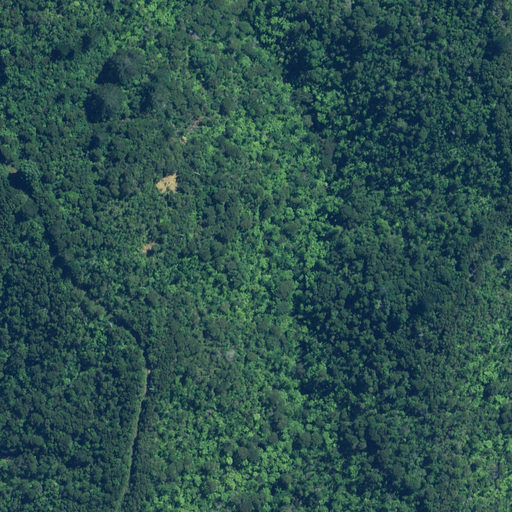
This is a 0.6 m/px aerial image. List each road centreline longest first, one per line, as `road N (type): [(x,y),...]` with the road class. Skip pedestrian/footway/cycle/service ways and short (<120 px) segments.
road 1 (track): [(153,361),(142,285),(193,205),(187,132),(162,110),(139,106),(45,147),(26,165)]
road 2 (track): [(441,511),(452,444),(437,383),(446,326),(475,284),(486,239),(511,201)]
road 3 (track): [(26,165),(72,267),(153,361)]
road 4 (track): [(153,361),(127,511)]
